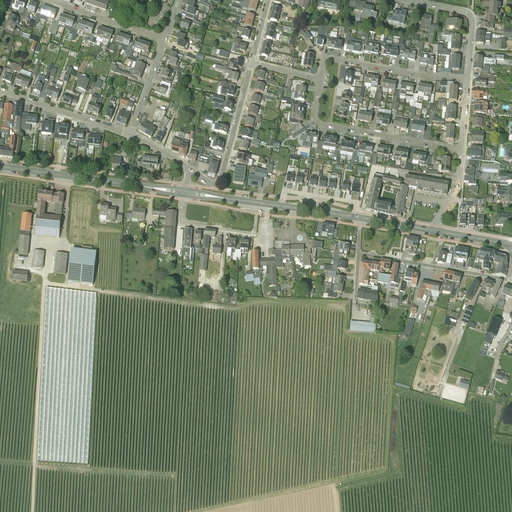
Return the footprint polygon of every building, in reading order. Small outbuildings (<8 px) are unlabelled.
[(15,3),(13,9),(18,11),(19,8),(24,10),(25,8),(26,3),(17,0),(16,3),(15,3)] [(100,8),(101,9),(104,0),(102,0),(102,2),(98,0),(96,8),(99,9),(100,8)] [(135,0),(134,5),(144,9),(143,11),(147,13),(148,10),(149,10),(151,3),(152,3),(152,1),(151,0),(150,0),(161,0),(164,1),(164,0),(135,0)] [(309,0),(302,0),(302,1),(300,1),(299,7),(307,9),(309,0)] [(318,0),(317,7),(338,11),(340,2),(330,0),(318,0)] [(486,16),(486,23),(493,23),(494,16),(496,17),(497,9),(499,10),(500,5),(493,5),(493,1),(483,0),(483,7),(490,8),(489,12),(488,12),(487,16),(486,16)] [(196,4),(188,1),(186,7),(196,11),(197,8),(195,7),(196,4)] [(366,4),(356,2),(354,10),(362,12),(362,16),(376,19),(377,14),(373,13),(374,8),(365,6),(366,4)] [(31,3),(28,10),(27,12),(35,15),(38,5),(31,3)] [(243,6),(248,7),(248,10),(255,12),(257,6),(244,3),(243,6)] [(50,10),(43,7),(40,16),(47,18),(50,10)] [(188,11),(187,14),(194,17),(196,11),(186,7),(185,10),(188,11)] [(273,12),(272,14),(279,16),(281,9),(273,8),(272,12),(273,12)] [(55,20),(57,12),(50,10),(47,18),(55,20)] [(401,13),(394,11),(393,17),(388,17),(388,18),(387,18),(387,21),(399,23),(399,24),(405,25),(407,12),(402,11),(401,13)] [(279,16),(272,14),(272,16),(271,16),(270,20),(277,22),(279,16)] [(61,15),(59,23),(61,23),(66,25),(69,17),(61,15)] [(431,25),(432,17),(422,15),(420,30),(429,32),(429,34),(434,35),(436,26),(431,25)] [(10,16),(8,22),(16,25),(19,26),(20,22),(18,22),(19,19),(10,16)] [(69,17),(66,25),(73,28),(75,20),(69,17)] [(239,24),(251,27),(253,21),(240,17),(237,17),(235,22),(232,21),(231,24),(239,26),(239,24)] [(461,22),(447,20),(446,26),(454,28),(454,30),(460,31),(461,22)] [(183,21),(181,28),(188,31),(190,24),(183,21)] [(16,25),(8,22),(6,29),(14,32),(16,25)] [(61,23),(59,23),(56,22),(55,25),(55,26),(52,35),(56,36),(59,27),(61,23)] [(80,22),(77,30),(84,33),(87,24),(80,22)] [(84,33),(83,35),(87,36),(86,38),(89,39),(88,42),(91,43),(94,35),(92,34),(94,26),(87,24),(84,33)] [(318,38),(316,46),(323,47),(324,39),(325,34),(328,34),(330,27),(319,26),(318,30),(322,30),(321,38),(318,38)] [(103,39),(106,30),(100,28),(97,35),(94,35),(91,43),(95,44),(97,38),(103,39)] [(248,39),(250,32),(243,30),(244,29),(239,28),(238,32),(243,34),(242,38),(248,39)] [(511,29),(504,29),(503,38),(511,38),(511,29)] [(106,30),(103,39),(102,43),(107,45),(106,50),(109,51),(110,51),(112,44),(109,43),(110,42),(113,32),(106,30)] [(297,35),(302,36),(306,42),(309,40),(304,32),(298,31),(297,35)] [(272,40),(272,39),(276,40),(277,35),(273,34),(273,33),(267,32),(266,36),(266,38),(272,40)] [(442,36),(452,37),(452,43),(460,44),(460,37),(454,37),(454,34),(442,32),(442,36)] [(125,36),(119,34),(115,42),(122,44),(125,36)] [(186,37),(178,34),(176,40),(186,44),(187,41),(185,40),(186,37)] [(384,55),(390,56),(392,45),(386,44),(387,36),(384,35),(383,42),(382,48),(384,48),(383,55),(383,56),(384,55)] [(125,36),(122,44),(121,47),(127,49),(127,48),(128,49),(129,47),(132,39),(125,36)] [(328,48),(335,49),(337,37),(330,36),(328,48)] [(337,37),(335,49),(341,50),(343,42),(339,42),(339,37),(337,37)] [(245,52),(246,46),(240,45),(241,40),(236,39),(234,39),(233,43),(236,44),(234,52),(240,54),(241,51),(245,52)] [(355,40),(349,39),(349,41),(348,43),(346,51),(353,52),(355,40)] [(178,43),(177,46),(184,50),(186,44),(176,40),(175,42),(178,43)] [(359,53),(361,46),(360,46),(361,41),(355,40),(353,52),(359,53)] [(506,40),(496,40),(496,43),(499,43),(499,50),(505,50),(506,40)] [(140,51),(143,43),(137,41),(136,46),(133,46),(131,50),(128,56),(129,56),(128,57),(132,58),(135,49),(140,51)] [(372,53),(374,42),(367,41),(367,44),(366,44),(365,52),(372,53)] [(145,54),(148,56),(149,52),(148,52),(151,45),(143,43),(140,51),(145,53),(145,54)] [(270,48),(273,49),(274,45),(271,45),(264,43),(265,43),(264,45),(263,49),(269,51),(270,48)] [(438,55),(438,52),(439,45),(434,45),(433,52),(434,52),(434,56),(428,55),(427,57),(428,57),(426,65),(433,66),(434,63),(436,63),(437,55),(438,55)] [(228,59),(229,53),(220,50),(219,54),(218,54),(217,56),(228,59)] [(408,60),(410,52),(403,51),(402,59),(408,60)] [(181,60),(183,56),(178,55),(170,52),(168,58),(180,62),(181,62),(181,60)] [(415,61),(416,53),(410,52),(408,60),(415,61)] [(460,64),(460,57),(450,56),(450,53),(438,52),(438,55),(449,56),(448,63),(460,64)] [(305,60),(313,61),(314,55),(303,53),(302,60),(305,60)] [(420,64),(426,65),(428,57),(427,57),(421,56),(420,64)] [(180,62),(168,58),(167,60),(170,61),(168,65),(171,66),(170,69),(181,73),(182,70),(178,68),(179,65),(179,64),(180,62)] [(229,68),(237,71),(238,67),(241,68),(242,62),(236,60),(235,64),(229,62),(228,68),(229,68)] [(305,60),(304,67),(312,68),(313,61),(305,60)] [(134,69),(143,72),(145,66),(136,63),(135,63),(133,62),(131,68),(132,69),(134,69)] [(448,69),(441,69),(441,72),(448,73),(448,70),(454,70),(455,71),(455,70),(459,70),(460,64),(448,63),(448,69)] [(3,80),(10,83),(14,73),(14,71),(16,72),(19,66),(14,64),(11,71),(7,69),(3,80)] [(474,64),(473,69),(473,70),(481,71),(481,76),(490,77),(490,75),(488,75),(489,71),(485,70),(485,68),(482,68),(482,65),(474,64)] [(215,69),(226,72),(225,74),(229,75),(227,80),(237,82),(239,75),(232,73),(233,72),(228,71),(229,68),(228,68),(216,65),(215,69)] [(115,73),(121,75),(136,81),(137,78),(140,79),(143,72),(134,69),(132,69),(130,74),(123,71),(116,69),(115,73)] [(175,74),(163,70),(161,77),(166,78),(165,81),(171,83),(175,74)] [(267,80),(268,74),(265,73),(259,72),(257,79),(265,81),(265,84),(273,86),(275,82),(267,80)] [(26,76),(20,73),(15,85),(22,87),(26,76)] [(78,89),(86,92),(90,82),(85,80),(86,77),(78,73),(77,78),(78,79),(77,83),(80,84),(78,89)] [(26,76),(22,87),(22,88),(24,89),(25,88),(28,89),(31,78),(26,76)] [(475,80),(475,86),(486,87),(486,82),(494,83),(495,77),(490,77),(481,76),(479,76),(479,80),(475,80)] [(100,82),(98,81),(95,88),(102,90),(106,78),(101,77),(100,82)] [(371,88),(377,89),(379,78),(378,78),(373,77),(371,85),(371,88)] [(40,93),(44,79),(39,78),(34,91),(37,92),(36,93),(39,94),(39,93),(40,93)] [(345,79),(344,85),(352,87),(353,80),(345,79)] [(289,81),(287,89),(284,88),(283,91),(286,92),(289,92),(292,82),(289,81)] [(156,92),(160,93),(165,95),(168,88),(170,88),(171,85),(164,82),(163,85),(162,85),(161,87),(158,86),(156,92)] [(226,96),(226,95),(233,96),(234,95),(235,93),(234,93),(235,91),(228,89),(230,84),(221,82),(220,87),(223,88),(221,94),(226,96)] [(52,97),(56,85),(50,83),(49,88),(48,88),(46,96),(52,97)] [(254,91),(264,93),(264,96),(273,98),(273,95),(266,93),(268,86),(256,83),(256,84),(257,84),(256,88),(255,87),(254,91)] [(52,97),(58,100),(62,86),(56,84),(56,85),(52,97)] [(406,93),(408,85),(401,84),(399,96),(406,97),(406,93)] [(432,87),(425,86),(424,94),(423,97),(424,97),(428,97),(428,99),(431,99),(432,95),(431,95),(432,87)] [(295,94),(305,95),(306,88),(299,87),(296,87),(295,94)] [(487,95),(488,92),(472,91),(471,96),(473,96),(473,99),(483,100),(483,97),(484,97),(484,96),(483,96),(483,95),(487,95)] [(99,98),(99,97),(93,94),(87,111),(93,114),(99,98)] [(64,97),(62,103),(70,105),(71,103),(77,104),(78,98),(72,96),(71,99),(64,97)] [(224,98),(217,96),(216,100),(215,104),(220,105),(219,109),(224,110),(225,109),(231,111),(233,104),(226,102),(226,103),(223,102),(224,98)] [(253,96),(251,103),(259,105),(260,102),(260,101),(264,102),(265,100),(272,102),(273,98),(264,96),(263,99),(253,96)] [(93,114),(99,116),(102,107),(101,107),(102,106),(100,105),(102,99),(99,98),(93,114)] [(107,109),(104,117),(107,119),(109,120),(109,119),(110,120),(113,112),(113,111),(115,106),(114,105),(116,99),(112,98),(108,110),(107,109)] [(416,108),(421,109),(422,105),(420,104),(420,106),(416,105),(417,101),(414,101),(412,107),(416,108)] [(15,138),(19,138),(20,130),(21,119),(22,112),(23,103),(18,102),(14,132),(16,132),(15,138)] [(290,113),(304,115),(305,108),(300,107),(300,104),(293,103),(286,102),(286,105),(291,106),(290,113)] [(445,106),(445,103),(438,102),(438,106),(443,106),(443,108),(446,108),(445,113),(448,113),(455,114),(456,107),(445,106)] [(474,113),(487,115),(488,103),(476,102),(476,106),(474,106),(474,113)] [(5,104),(2,127),(5,128),(5,127),(10,128),(13,105),(5,104)] [(252,118),(259,120),(260,117),(259,116),(260,110),(258,109),(250,107),(248,114),(253,115),(252,118)] [(419,120),(414,119),(416,108),(412,107),(410,120),(413,120),(411,130),(411,131),(411,130),(417,131),(419,120)] [(358,121),(365,122),(366,114),(367,110),(360,108),(358,121)] [(157,109),(153,118),(162,122),(165,113),(157,109)] [(131,112),(127,110),(126,110),(125,112),(120,124),(126,126),(131,115),(130,114),(131,112)] [(348,112),(340,110),(339,117),(347,118),(349,119),(350,112),(348,112)] [(366,114),(365,122),(371,123),(373,111),(370,110),(369,115),(366,114)] [(116,123),(120,124),(125,112),(121,111),(116,123)] [(384,114),(378,112),(376,124),(382,125),(384,114)] [(289,122),(295,123),(300,124),(301,121),(303,121),(304,115),(290,113),(289,122)] [(384,114),(382,125),(389,126),(391,115),(384,114)] [(28,116),(27,120),(26,131),(30,131),(31,125),(36,125),(37,117),(28,116)] [(402,117),(395,116),(393,127),(394,127),(400,128),(401,121),(402,117)] [(485,117),(475,116),(474,120),(473,120),(472,128),(484,128),(485,117)] [(258,124),(259,120),(252,118),(252,120),(247,119),(246,122),(245,125),(245,126),(252,128),(255,128),(256,123),(258,124)] [(425,125),(428,125),(429,122),(419,120),(417,131),(424,133),(425,125)] [(139,132),(151,138),(156,130),(150,127),(151,125),(145,121),(139,132)] [(43,124),(39,123),(38,133),(52,135),(53,128),(54,129),(54,124),(43,122),(43,124)] [(66,136),(67,124),(58,123),(56,140),(61,141),(62,135),(66,136)] [(155,140),(161,143),(164,137),(161,135),(166,125),(161,123),(160,127),(162,128),(155,140)] [(215,131),(216,131),(226,134),(228,128),(216,125),(215,131)] [(292,135),(303,128),(301,125),(296,129),(291,132),(292,135)] [(511,128),(510,129),(510,128),(502,127),(502,135),(509,136),(509,137),(511,137),(511,140),(511,128)] [(303,128),(292,135),(293,137),(299,134),(299,135),(305,131),(303,128)] [(70,131),(69,144),(72,145),(73,141),(78,142),(79,130),(75,130),(75,132),(70,131)] [(83,130),(79,130),(78,142),(82,143),(82,148),(85,148),(86,148),(87,136),(87,133),(82,133),(83,130)] [(244,130),(242,137),(250,140),(250,138),(253,139),(252,142),(259,144),(260,141),(255,139),(256,137),(254,134),(252,133),(252,132),(244,130)] [(484,132),(475,131),(474,135),(472,135),(471,142),(483,143),(484,132)] [(453,143),(454,133),(446,133),(443,133),(442,141),(445,142),(445,143),(453,143)] [(89,146),(94,147),(95,135),(92,134),(91,137),(87,136),(86,148),(85,148),(85,149),(89,150),(89,146)] [(313,134),(311,144),(318,145),(319,135),(313,134)] [(98,151),(102,151),(104,138),(99,138),(99,135),(95,135),(94,147),(99,147),(98,151)] [(329,147),(331,137),(324,136),(323,143),(321,142),(320,146),(318,155),(321,155),(323,146),(329,147)] [(14,153),(17,153),(19,138),(15,138),(11,137),(9,149),(12,149),(11,153),(14,153)] [(336,145),(337,139),(331,137),(329,147),(335,148),(333,158),(336,158),(338,145),(336,145)] [(217,149),(222,150),(224,144),(220,143),(220,140),(212,138),(212,141),(214,142),(212,148),(217,150),(217,149)] [(0,157),(13,159),(14,153),(11,153),(12,149),(9,149),(9,150),(7,150),(7,148),(3,148),(4,140),(0,139),(0,157)] [(179,155),(183,142),(173,140),(171,146),(173,147),(171,152),(179,154),(179,155)] [(348,143),(342,141),(341,146),(338,145),(336,158),(339,159),(340,151),(347,153),(348,143)] [(179,155),(185,157),(188,146),(182,145),(183,142),(179,155)] [(241,142),(239,149),(246,151),(248,144),(241,142)] [(351,161),(354,161),(356,150),(354,149),(355,144),(348,143),(347,153),(353,154),(351,161)] [(356,150),(354,161),(357,162),(358,154),(365,155),(366,146),(360,145),(359,150),(356,150)] [(369,164),(372,165),(373,159),(374,154),(372,153),(373,147),(369,146),(369,145),(367,145),(367,146),(366,146),(365,155),(370,156),(369,160),(370,160),(369,164)] [(198,153),(202,154),(203,148),(199,146),(198,149),(192,148),(189,160),(196,162),(198,153)] [(471,149),(470,157),(475,157),(474,160),(474,161),(480,162),(481,161),(483,161),(484,147),(474,146),(474,149),(471,149)] [(395,158),(396,158),(401,159),(403,151),(396,150),(395,158)] [(412,161),(413,161),(412,164),(418,165),(420,154),(414,153),(412,161)] [(238,154),(236,160),(243,162),(243,165),(247,166),(249,157),(238,154)] [(420,154),(418,165),(427,166),(428,164),(432,164),(432,157),(426,156),(427,155),(420,154)] [(139,162),(138,162),(137,167),(150,169),(151,164),(157,165),(158,159),(144,157),(143,160),(139,160),(139,162)] [(121,159),(113,158),(112,170),(125,172),(126,165),(121,164),(121,159)] [(207,162),(205,171),(209,172),(208,174),(215,176),(219,164),(218,164),(219,160),(220,160),(212,158),(211,162),(207,162)] [(198,169),(205,171),(207,162),(200,160),(198,169)] [(465,171),(464,183),(468,183),(468,185),(472,186),(471,186),(470,187),(469,191),(478,192),(478,187),(477,186),(477,184),(476,183),(476,181),(480,176),(474,172),(474,170),(476,172),(477,172),(478,170),(479,170),(480,169),(480,168),(480,166),(480,162),(474,161),(474,160),(469,160),(472,161),(471,166),(468,171),(465,171)] [(249,176),(248,185),(256,187),(257,184),(261,184),(262,178),(266,178),(267,174),(271,175),(273,165),(269,165),(267,171),(256,168),(254,177),(249,176)] [(242,168),(236,167),(235,172),(236,172),(235,178),(239,178),(238,182),(243,182),(243,183),(244,179),(244,177),(245,168),(243,168),(243,167),(242,166),(242,168)] [(287,179),(287,182),(293,183),(294,180),(296,180),(297,175),(298,175),(299,169),(295,168),(294,174),(288,173),(287,179)] [(296,180),(296,183),(303,185),(303,181),(306,182),(307,176),(308,171),(304,170),(303,176),(298,175),(297,175),(296,180)] [(310,183),(310,186),(316,187),(317,184),(320,184),(320,178),(321,178),(322,173),(318,172),(317,178),(311,177),(310,183)] [(320,184),(319,187),(326,188),(326,185),(329,186),(330,180),(331,180),(331,174),(327,174),(326,179),(321,178),(320,178),(320,184)] [(511,176),(507,177),(507,174),(499,174),(499,178),(501,178),(500,182),(511,182),(511,176)] [(329,186),(328,189),(335,190),(336,187),(339,187),(340,181),(341,176),(337,175),(336,181),(331,180),(330,180),(329,186)] [(366,206),(366,210),(375,212),(377,202),(382,182),(383,177),(375,175),(374,176),(375,176),(374,181),(373,181),(367,202),(365,202),(364,206),(366,206)] [(343,188),(342,191),(349,192),(349,189),(352,189),(353,189),(353,184),(354,178),(351,177),(350,183),(344,182),(343,188)] [(395,208),(393,217),(401,218),(402,214),(405,215),(406,211),(409,211),(414,190),(416,178),(406,177),(405,182),(383,177),(382,182),(400,187),(395,208)] [(423,180),(416,178),(414,190),(417,191),(417,189),(422,189),(423,180)] [(352,189),(351,192),(358,194),(359,190),(362,191),(363,185),(364,179),(360,179),(359,185),(353,184),(353,189),(352,189)] [(422,189),(429,191),(431,181),(423,180),(422,189)] [(429,191),(438,192),(440,182),(431,181),(429,191)] [(447,194),(449,184),(440,182),(438,192),(447,194)] [(498,197),(511,198),(511,189),(497,189),(496,197),(498,197)] [(61,218),(63,204),(64,196),(53,195),(53,194),(40,193),(35,235),(59,237),(61,218)] [(377,202),(375,212),(393,217),(395,208),(391,207),(391,205),(377,202)] [(116,214),(116,209),(109,208),(109,205),(102,205),(100,216),(107,217),(106,220),(117,222),(117,223),(122,223),(123,215),(116,214)] [(132,219),(144,221),(146,210),(133,208),(132,213),(128,213),(127,220),(132,220),(132,219)] [(177,212),(153,210),(153,216),(159,217),(159,216),(166,217),(166,228),(175,228),(177,212)] [(23,214),(21,232),(19,254),(27,255),(32,215),(23,214)] [(474,227),(475,222),(475,217),(469,216),(470,214),(466,214),(466,216),(466,221),(468,221),(469,222),(469,226),(471,226),(471,227),(474,227)] [(511,227),(511,216),(497,214),(496,226),(502,226),(502,227),(503,227),(503,226),(511,227)] [(475,217),(475,222),(477,222),(478,223),(478,226),(480,227),(480,228),(483,228),(484,218),(478,217),(479,215),(475,215),(475,217)] [(332,239),(334,225),(323,224),(322,228),(328,228),(327,235),(328,235),(327,238),(332,239)] [(175,228),(166,228),(165,238),(174,239),(175,228)] [(185,230),(183,252),(190,253),(190,257),(190,263),(192,264),(194,249),(190,249),(192,230),(185,230)] [(198,283),(204,284),(205,272),(206,272),(208,250),(210,237),(215,237),(216,231),(205,230),(204,230),(202,249),(201,260),(198,283)] [(412,251),(414,239),(407,237),(405,250),(412,251)] [(174,250),(174,239),(165,238),(164,249),(174,250)] [(217,246),(213,246),(213,247),(209,247),(208,259),(212,260),(212,265),(211,265),(210,273),(218,273),(219,274),(220,266),(221,255),(222,239),(222,238),(218,238),(217,246)] [(231,257),(234,258),(234,254),(235,254),(236,250),(235,250),(236,240),(229,240),(229,239),(228,239),(228,244),(226,244),(225,252),(231,253),(231,257)] [(241,241),(240,250),(236,250),(235,254),(234,254),(234,258),(241,258),(241,253),(243,254),(244,250),(248,250),(249,241),(248,242),(241,241)] [(292,247),(293,258),(296,258),(299,261),(300,263),(303,263),(303,266),(310,266),(310,255),(311,255),(311,249),(313,249),(313,248),(314,242),(314,241),(307,241),(308,247),(308,249),(306,249),(306,250),(304,250),(304,245),(296,246),(296,247),(292,247)] [(340,249),(335,248),(334,251),(347,253),(348,246),(340,245),(340,249)] [(282,251),(275,251),(276,268),(283,268),(283,260),(289,259),(290,263),(293,263),(293,258),(292,247),(282,247),(282,251)] [(460,260),(462,249),(456,248),(454,259),(460,260)] [(462,249),(460,260),(467,261),(468,250),(462,249)] [(252,253),(253,272),(254,280),(258,280),(258,279),(260,279),(261,278),(261,270),(267,270),(267,272),(268,272),(268,286),(277,286),(276,268),(275,251),(275,250),(269,251),(269,260),(258,260),(258,252),(252,252),(252,253)] [(479,258),(484,259),(484,258),(490,259),(490,264),(493,265),(494,262),(496,255),(496,253),(489,251),(481,250),(479,258)] [(44,252),(34,251),(32,268),(43,269),(44,252)] [(333,259),(334,259),(341,261),(342,257),(347,257),(347,253),(334,251),(333,259)] [(447,254),(440,252),(440,256),(439,256),(437,263),(444,265),(444,264),(450,265),(452,255),(452,257),(446,256),(447,254)] [(54,274),(65,275),(68,255),(56,254),(54,274)] [(68,282),(93,285),(96,258),(71,255),(68,282)] [(507,270),(507,262),(506,259),(505,257),(496,255),(494,262),(493,265),(492,270),(492,273),(492,274),(506,277),(507,270)] [(329,272),(336,272),(338,272),(339,269),(345,270),(346,263),(341,263),(341,261),(334,259),(333,265),(333,267),(327,266),(326,272),(329,272)] [(389,271),(391,262),(381,260),(380,264),(378,275),(383,275),(384,272),(382,272),(382,270),(389,271)] [(360,269),(368,271),(375,272),(374,276),(378,277),(378,275),(380,264),(361,261),(360,269)] [(394,265),(391,277),(383,275),(378,275),(378,277),(377,283),(390,285),(391,284),(398,285),(399,279),(402,279),(403,276),(397,275),(398,266),(394,265)] [(359,285),(368,285),(369,279),(367,279),(368,271),(360,269),(359,285)] [(404,281),(412,282),(413,274),(414,272),(414,271),(414,272),(407,270),(404,281)] [(13,271),(12,280),(27,282),(28,272),(13,271)] [(246,282),(254,282),(253,272),(245,273),(246,282)] [(442,284),(452,287),(453,287),(456,275),(445,272),(442,284)] [(456,275),(453,287),(452,287),(450,296),(454,297),(457,285),(459,285),(461,276),(456,275)] [(344,279),(336,277),(335,285),(343,286),(344,279)] [(492,292),(495,285),(493,284),(485,280),(482,288),(492,292)] [(470,288),(466,295),(471,298),(475,291),(479,283),(475,281),(471,289),(470,288)] [(495,298),(499,290),(502,282),(502,281),(498,281),(496,285),(495,285),(492,292),(492,293),(490,296),(495,298)] [(427,294),(431,295),(430,291),(431,284),(422,282),(417,300),(425,302),(424,303),(428,304),(431,296),(427,295),(427,294)] [(328,294),(328,297),(335,299),(336,293),(342,293),(343,286),(335,285),(331,284),(330,291),(326,291),(326,294),(328,294)] [(441,293),(443,287),(440,286),(431,284),(430,291),(441,293)] [(497,304),(503,307),(505,302),(504,301),(506,296),(511,298),(511,288),(505,286),(502,294),(497,304)] [(357,299),(366,300),(378,303),(378,292),(371,291),(371,292),(359,290),(357,299)] [(398,305),(399,298),(390,297),(388,307),(397,308),(398,305)] [(467,324),(472,311),(466,308),(461,321),(467,324)] [(350,332),(376,333),(376,316),(371,316),(370,323),(351,322),(350,332)] [(448,317),(446,317),(444,325),(450,327),(451,323),(456,324),(457,320),(448,317)] [(502,321),(493,318),(487,333),(496,337),(502,321)] [(496,371),(494,379),(502,382),(502,379),(507,381),(508,378),(503,376),(504,374),(496,371)] [(466,393),(469,386),(461,383),(460,388),(461,388),(459,391),(466,393)]
